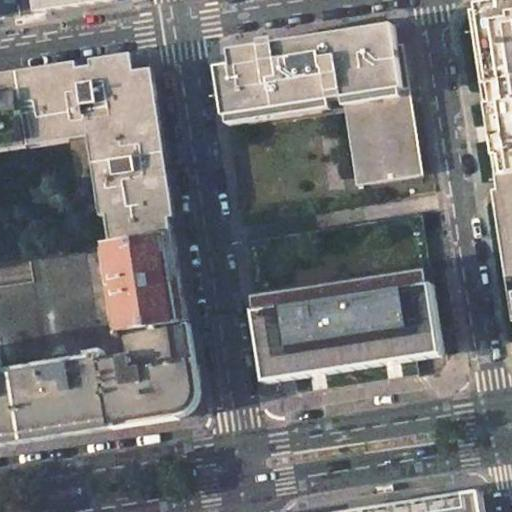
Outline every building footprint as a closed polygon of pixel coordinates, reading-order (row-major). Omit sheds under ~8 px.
[(34,0),(37,14),(118,1),(117,0),(34,0)] [(479,12),(473,13),(485,88),(511,83),(511,0),(478,6),(479,12)] [(233,67),(218,69),(226,119),(344,100),(358,187),(419,178),(407,104),(395,26),(276,45),(275,40),(261,42),(262,47),(231,52),(233,67)] [(4,144),(46,137),(47,140),(95,133),(103,186),(105,186),(107,200),(105,200),(112,245),(174,236),(151,80),(142,72),(127,74),(125,62),(0,81),(0,147),(4,147),(4,144)] [(511,83),(485,88),(499,179),(500,179),(511,177),(511,83)] [(511,177),(500,179),(502,192),(511,258),(511,177)] [(245,242),(256,314),(435,285),(422,214),(245,242)] [(439,229),(425,231),(426,240),(441,238),(439,230),(439,229)] [(174,236),(112,245),(113,248),(124,335),(188,325),(188,323),(186,323),(183,308),(186,307),(177,253),(175,254),(173,238),(175,238),(174,236)] [(435,285),(256,314),(266,380),(445,352),(436,289),(435,285)] [(114,425),(181,415),(198,390),(188,325),(124,335),(125,340),(128,340),(131,359),(103,363),(114,425)] [(0,443),(44,436),(44,437),(100,429),(100,427),(114,425),(103,363),(102,356),(94,358),(95,363),(0,378),(0,443)] [(485,511),(483,497),(468,499),(389,511),(485,511)]
